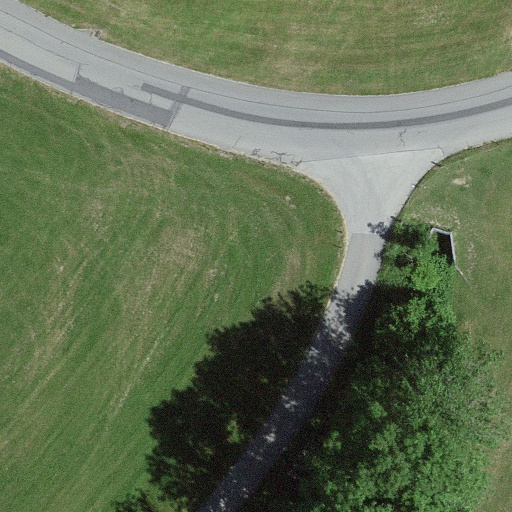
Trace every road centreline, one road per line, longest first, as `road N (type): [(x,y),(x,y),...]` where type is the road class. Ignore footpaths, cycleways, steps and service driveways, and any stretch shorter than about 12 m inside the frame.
road 1 (residential): [(232,511),(298,441),(365,286),(384,139)]
road 2 (unclassified): [(0,40),(384,139)]
road 3 (unclassified): [(384,139),(511,97)]
